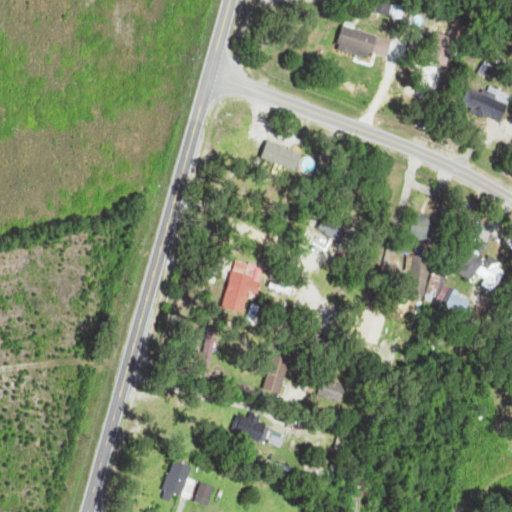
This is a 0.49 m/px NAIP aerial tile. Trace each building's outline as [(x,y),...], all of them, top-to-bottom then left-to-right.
[(389,61),(394,40),(358,31),(360,23),(346,19),(339,48),(389,61)] [(505,122),(511,100),(511,97),(471,84),(463,108),(505,122)] [(443,216),(414,214),(413,243),(442,244),(443,216)] [(485,257),(489,249),(471,240),(458,267),(499,288),(508,268),(485,257)] [(428,257),(411,257),(411,287),(428,287),(428,257)] [(221,342),(209,336),(196,362),(208,368),(221,342)] [(270,366),(266,389),(283,393),(288,370),(270,366)] [(341,403),(347,386),(326,379),(320,396),(341,403)] [(284,448),(289,431),(251,419),(251,418),(239,414),(233,433),(284,448)] [(349,437),(341,436),(339,449),(347,450),(349,437)] [(194,497),(196,480),(192,480),(193,465),(172,462),(168,494),(194,497)] [(210,506),(216,486),(203,483),(198,503),(210,506)]
